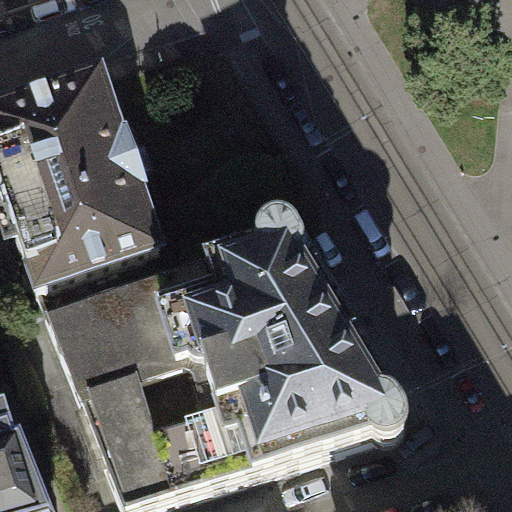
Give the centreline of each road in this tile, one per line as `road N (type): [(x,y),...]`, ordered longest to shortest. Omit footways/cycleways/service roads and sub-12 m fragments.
road 1 (unclassified): [(282,0),(511,375)]
road 2 (residential): [(200,0),(0,67)]
road 3 (residential): [(511,464),(358,511)]
